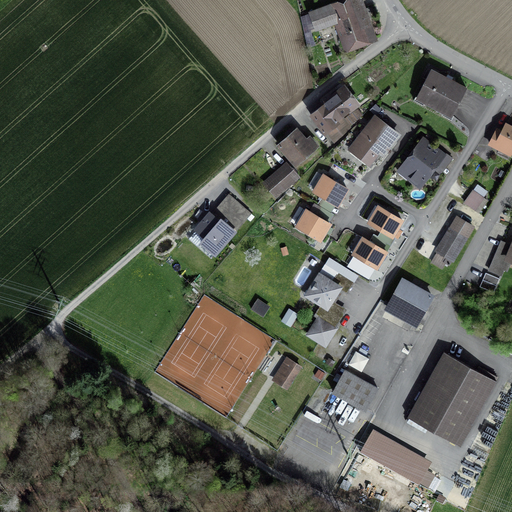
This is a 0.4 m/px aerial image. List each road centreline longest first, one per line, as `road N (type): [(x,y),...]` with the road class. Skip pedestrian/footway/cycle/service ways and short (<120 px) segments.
road 1 (residential): [(408,23),(47,329)]
road 2 (track): [(53,324),(138,396),(269,473),(357,511)]
road 3 (residential): [(504,83),(364,312)]
road 4 (track): [(139,511),(47,329),(0,368)]
road 5 (track): [(41,511),(47,398),(61,356)]
road 6 (residential): [(511,180),(441,310)]
